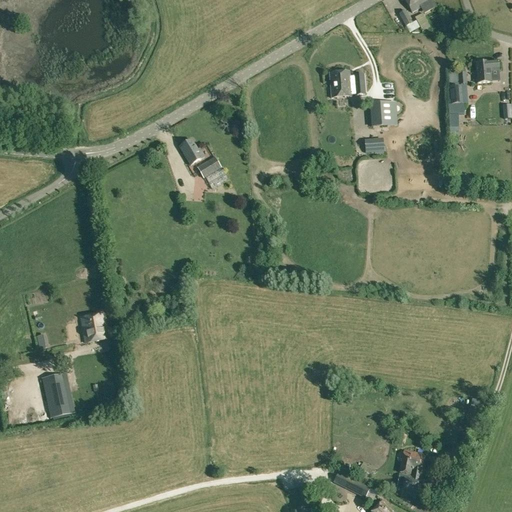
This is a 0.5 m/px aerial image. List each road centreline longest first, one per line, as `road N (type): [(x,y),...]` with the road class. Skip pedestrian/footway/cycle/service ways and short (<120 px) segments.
road 1 (unclassified): [(76,154),(131,141),(371,0)]
road 2 (track): [(109,511),(210,482),(305,473),(330,487)]
